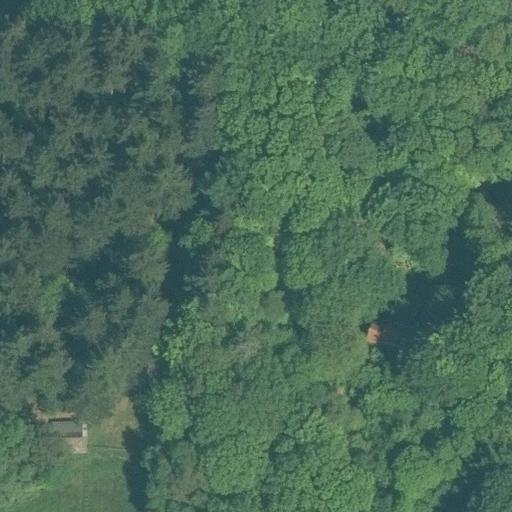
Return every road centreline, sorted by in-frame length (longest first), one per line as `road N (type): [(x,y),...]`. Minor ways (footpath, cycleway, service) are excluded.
road 1 (tertiary): [(511,97),(416,53),(272,9),(128,0),(0,7)]
road 2 (track): [(216,5),(219,149),(187,231),(175,336),(129,447)]
